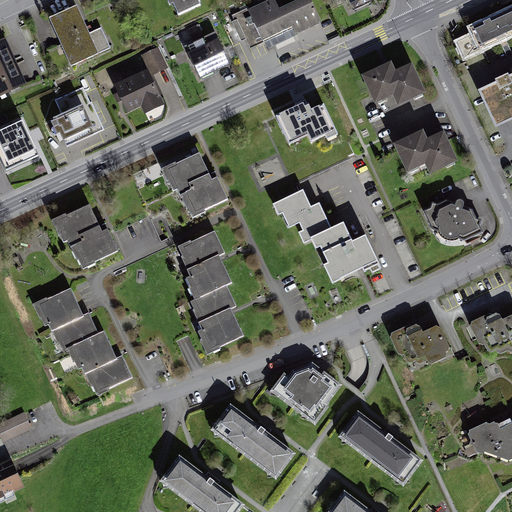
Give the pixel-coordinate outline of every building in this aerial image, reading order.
[(200,0),(168,0),(171,4),(176,1),(181,12),(201,3),(200,0)] [(273,0),(236,17),(249,45),(265,38),(268,46),(321,23),(310,0),(305,0),(279,12),(274,0),(273,0)] [(81,6),(51,19),(63,45),(53,50),(62,70),(108,49),(99,29),(93,32),(81,6)] [(511,44),(511,12),(475,30),(478,37),(461,45),(468,59),(484,51),(487,56),(511,44)] [(188,51),(199,76),(231,62),(220,37),(188,51)] [(0,47),(0,95),(1,98),(33,84),(13,41),(0,47)] [(396,63),(364,76),(377,108),(400,98),(403,105),(427,96),(414,65),(399,71),(396,63)] [(147,73),(118,88),(130,113),(160,98),(147,73)] [(511,76),(480,93),(497,126),(511,118),(511,76)] [(65,118),(53,124),(57,132),(63,129),(72,148),(96,137),(95,133),(100,130),(81,90),(57,101),(65,118)] [(302,108),(276,121),(289,147),(300,141),(298,137),(308,131),(313,142),(324,137),(327,143),(339,136),(324,107),(306,116),(302,108)] [(0,137),(0,172),(44,150),(30,123),(0,137)] [(425,133),(392,147),(406,179),(429,169),(432,177),(456,167),(442,135),(428,141),(425,133)] [(210,180),(199,155),(168,169),(179,194),(186,191),(210,180)] [(227,202),(216,177),(210,180),(186,191),(197,216),(227,202)] [(312,237),(328,230),(316,203),(307,207),(299,189),(269,202),(274,213),(281,210),(287,224),(296,220),(300,229),(295,231),(300,243),(312,237)] [(436,203),(426,213),(436,236),(445,240),(464,239),(482,229),(473,209),(455,203),(436,203)] [(66,212),(52,219),(59,234),(60,233),(64,241),(68,239),(71,245),(83,240),(80,233),(100,224),(90,204),(67,215),(66,212)] [(381,262),(369,236),(353,243),(344,223),(328,230),(312,237),(316,247),(323,244),(332,262),(326,265),(334,283),(381,262)] [(83,240),(71,245),(77,259),(79,258),(83,266),(119,250),(108,227),(102,230),(100,224),(80,233),(83,240)] [(191,241),(178,247),(188,269),(220,255),(220,256),(225,254),(216,232),(192,243),(191,241)] [(220,255),(188,269),(191,276),(187,278),(197,300),(227,286),(233,284),(220,256),(220,255)] [(197,300),(191,302),(200,323),(231,309),(236,307),(227,286),(197,300)] [(72,287),(35,304),(41,319),(43,318),(46,325),(50,323),(53,330),(85,315),(72,287)] [(231,309),(200,323),(203,329),(198,332),(209,356),(222,350),(221,347),(244,336),(231,309)] [(511,311),(490,311),(471,321),(478,340),(484,341),(489,350),(508,354),(511,352),(511,311)] [(85,315),(53,330),(64,352),(69,349),(68,348),(100,334),(90,313),(85,315)] [(417,325),(390,338),(399,358),(431,365),(450,357),(453,349),(444,331),(437,328),(425,334),(417,325)] [(100,334),(68,348),(69,349),(78,369),(83,367),(86,373),(118,358),(105,331),(100,334)] [(118,358),(86,373),(93,387),(95,387),(99,396),(111,391),(110,388),(133,377),(123,356),(118,358)] [(274,394),(317,423),(342,389),(310,367),(290,373),(274,394)] [(230,409),(213,433),(275,477),(292,454),(230,409)] [(26,415),(0,427),(0,437),(2,443),(32,428),(26,415)] [(359,415),(341,438),(404,485),(422,462),(359,415)] [(511,425),(502,429),(489,423),(470,431),(475,444),(486,455),(511,464),(511,463),(511,425)] [(18,460),(0,468),(0,502),(31,489),(18,460)] [(234,511),(240,505),(185,462),(168,482),(206,511),(234,511)] [(368,511),(344,494),(331,511),(368,511)]
